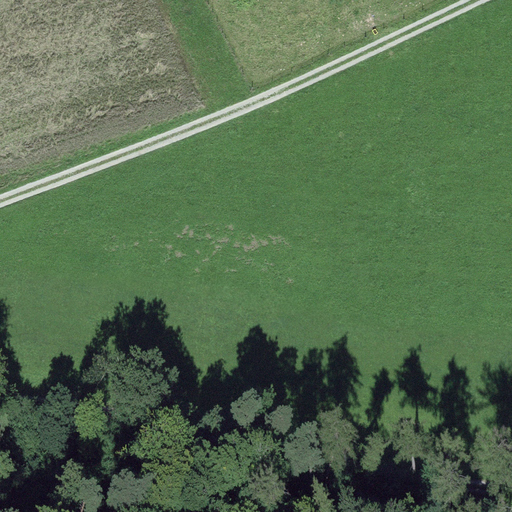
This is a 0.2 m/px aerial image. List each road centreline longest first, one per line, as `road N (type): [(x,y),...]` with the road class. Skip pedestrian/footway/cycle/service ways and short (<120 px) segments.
road 1 (track): [(0,204),(199,130),(480,0)]
road 2 (track): [(511,488),(338,467),(72,400),(0,401)]
